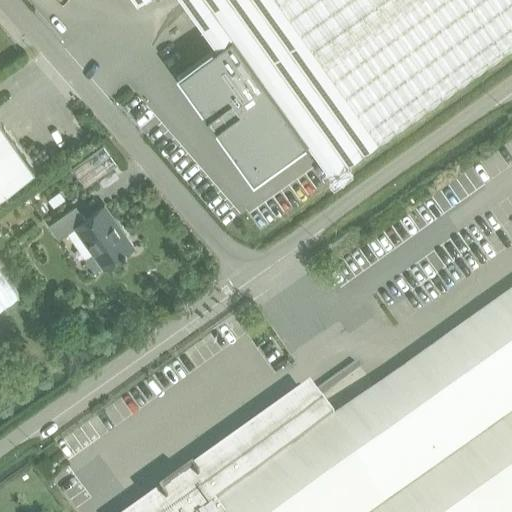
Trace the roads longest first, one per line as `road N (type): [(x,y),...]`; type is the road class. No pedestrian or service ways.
road 1 (unclassified): [(246,272),(0,0)]
road 2 (unclassified): [(511,81),(246,272)]
road 3 (unclassified): [(246,272),(0,447)]
road 4 (unknown): [(314,350),(138,467),(115,491),(114,511)]
road 5 (unknown): [(293,320),(511,181)]
road 6 (unknown): [(511,269),(411,333),(351,350),(314,350)]
